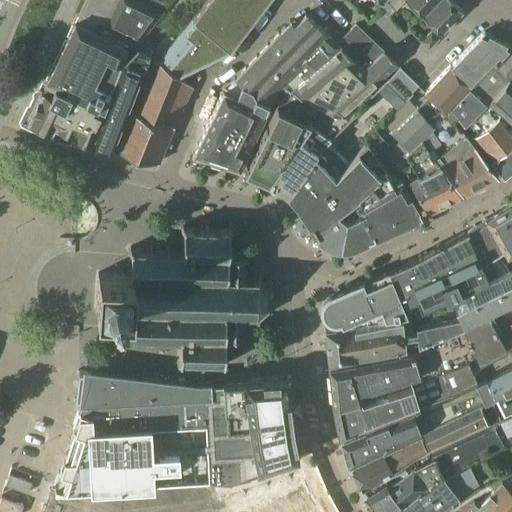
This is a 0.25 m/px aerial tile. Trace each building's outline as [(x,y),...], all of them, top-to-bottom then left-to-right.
[(89,145),(124,63),(122,62),(126,53),(130,54),(162,11),(139,0),(86,0),(75,24),(72,23),(67,34),(69,36),(68,39),(65,38),(59,49),(62,50),(60,53),(58,52),(52,63),(55,65),(53,68),(51,67),(45,78),(48,79),(46,82),(42,80),(39,87),(42,89),(23,129),(41,136),(44,130),(64,138),(70,140),(69,145),(82,148),(89,145)] [(130,111),(114,152),(159,163),(193,87),(178,75),(229,48),(268,0),(206,0),(159,61),(154,57),(133,112),(130,111)] [(383,0),(377,6),(387,15),(393,9),(385,1),(386,0),(401,0),(402,1),(402,0),(383,0)] [(401,0),(386,0),(385,1),(393,9),(394,9),(402,1),(401,0)] [(408,0),(424,15),(437,0),(408,0)] [(453,0),(437,0),(424,15),(441,31),(463,9),(453,0)] [(193,152),(192,154),(240,170),(273,100),(284,87),(291,89),(341,46),(338,43),(307,13),(290,31),(286,27),(226,90),(224,89),(202,135),(193,152)] [(341,46),(291,89),(322,105),(324,106),(384,50),(357,24),(338,43),(341,46)] [(420,41),(428,49),(439,38),(430,29),(420,41)] [(450,64),(424,91),(430,96),(446,111),(448,109),(451,106),(470,87),(473,84),(494,64),(511,44),(484,31),(451,64),(450,64)] [(501,113),(511,123),(511,79),(511,80),(511,79),(511,44),(494,64),(473,84),(490,99),(489,100),(503,112),(501,113)] [(384,50),(324,106),(340,115),(341,114),(348,120),(355,113),(349,107),(352,104),(385,75),(398,63),(385,50),(384,51),(384,50)] [(124,63),(89,145),(111,151),(147,56),(133,51),(124,63)] [(392,87),(381,98),(395,111),(405,100),(407,98),(412,93),(411,92),(418,84),(401,67),(400,66),(386,81),(392,87)] [(276,104),(245,172),(266,181),(266,182),(269,183),(289,153),(299,138),(308,122),(309,122),(323,107),(322,105),(291,89),(284,87),(279,99),(290,104),(288,109),(276,104)] [(451,106),(464,123),(472,116),(481,128),(473,135),(503,174),(511,167),(511,123),(501,113),(498,115),(470,87),(451,106)] [(420,104),(416,106),(433,124),(422,135),(461,192),(497,175),(466,133),(448,109),(446,111),(430,96),(424,100),(420,104)] [(422,135),(433,124),(416,106),(416,107),(408,99),(386,124),(392,130),(391,130),(400,140),(389,150),(388,154),(393,161),(394,162),(406,152),(422,135)] [(289,153),(269,183),(288,192),(318,150),(319,149),(318,148),(327,140),(330,137),(348,120),(341,114),(340,115),(324,106),(322,105),(323,107),(309,122),(308,122),(299,138),(289,153)] [(334,175),(301,208),(313,230),(337,211),(357,196),(357,195),(372,181),(385,168),(374,152),(379,148),(386,141),(377,132),(367,142),(347,162),(334,175)] [(461,192),(422,135),(406,152),(394,162),(405,181),(409,179),(428,209),(461,192)] [(318,150),(288,192),(301,208),(334,175),(347,162),(327,140),(318,148),(319,149),(318,150)] [(393,181),(387,171),(385,168),(372,181),(398,222),(421,212),(400,178),(399,179),(393,181)] [(393,181),(399,179),(393,168),(387,171),(393,181)] [(373,234),(398,222),(372,181),(357,195),(357,196),(361,201),(355,205),(373,234)] [(485,219),(468,229),(490,279),(511,268),(511,269),(511,203),(485,219)] [(345,217),(341,245),(346,244),(350,243),(371,235),(353,205),(346,210),(345,217)] [(341,245),(345,217),(337,211),(313,230),(323,237),(329,241),(335,244),(341,245)] [(130,251),(129,273),(97,271),(96,307),(127,309),(126,331),(122,334),(126,337),(130,333),(144,334),(144,339),(148,339),(149,334),(161,335),(161,340),(165,340),(165,335),(180,335),(179,356),(175,359),(179,364),(184,359),(200,360),(200,365),(204,365),(204,360),(222,361),(224,364),(227,361),(225,358),(226,342),(230,342),(233,338),(234,335),(241,335),(244,339),(247,336),(244,334),(245,314),(254,314),(257,318),(260,316),(258,313),(266,306),(270,308),(271,304),(268,303),(268,291),(272,290),(271,285),(266,286),(259,280),(262,276),(258,274),(256,277),(246,277),(246,258),(251,255),(248,251),(244,254),(237,254),(237,250),(234,247),(230,247),(230,232),(233,229),(230,226),(226,229),(209,229),(209,223),(204,223),(204,228),(186,228),(183,224),(180,226),(182,229),(181,250),(169,250),(169,245),(165,244),(165,250),(153,249),(153,244),(149,244),(149,249),(133,248),(130,245),(127,248),(130,251)] [(469,276),(474,286),(490,279),(468,229),(442,242),(441,241),(414,254),(414,255),(388,268),(403,304),(430,293),(435,304),(450,298),(458,294),(456,289),(460,287),(458,281),(469,276)] [(421,310),(435,304),(430,293),(403,304),(388,268),(329,293),(328,294),(326,295),(325,296),(324,297),(323,299),(322,300),(322,302),(321,304),(321,306),(321,308),(322,310),(323,312),(324,314),(325,315),(326,316),(329,318),(330,319),(332,326),(325,327),(325,328),(410,312),(421,310)] [(511,269),(511,268),(490,279),(474,286),(469,276),(458,281),(460,287),(456,289),(458,294),(450,298),(435,304),(421,310),(410,312),(412,333),(417,333),(416,327),(460,317),(464,326),(487,314),(506,305),(511,316),(511,269)] [(417,337),(417,333),(412,333),(410,312),(325,328),(328,362),(404,348),(404,339),(417,337)] [(419,351),(329,368),(340,437),(430,402),(449,394),(485,378),(488,376),(487,374),(475,379),(471,370),(506,351),(492,323),(487,314),(464,326),(460,317),(416,327),(417,333),(417,337),(418,346),(419,349),(419,351)] [(488,376),(485,378),(494,397),(494,398),(502,414),(511,408),(511,364),(496,373),(488,376)] [(54,487),(52,488),(213,478),(219,478),(229,479),(231,479),(298,457),(297,455),(292,425),(286,376),(222,380),(222,381),(222,382),(210,383),(210,381),(198,382),(90,369),(88,372),(86,372),(87,370),(77,369),(77,372),(78,372),(74,399),(73,399),(78,400),(78,399),(80,399),(77,409),(79,410),(74,426),(72,426),(73,427),(64,455),(63,455),(59,469),(54,484),(54,487)] [(430,402),(340,437),(340,438),(349,464),(380,448),(381,450),(457,414),(468,409),(479,404),(494,397),(485,378),(449,394),(430,402)] [(380,448),(349,464),(361,490),(394,471),(428,451),(427,450),(477,429),(488,424),(479,404),(468,409),(457,414),(381,450),(380,448)] [(504,445),(511,441),(511,408),(502,414),(491,420),(492,422),(494,421),(494,422),(505,417),(508,424),(497,429),(504,445)] [(497,429),(496,426),(433,454),(432,454),(434,458),(416,466),(387,487),(385,484),(365,497),(375,511),(392,511),(430,484),(443,478),(442,476),(468,463),(469,464),(504,445),(497,429)] [(52,488),(45,511),(317,511),(321,510),(313,495),(312,491),(304,471),(298,456),(298,457),(231,479),(229,479),(219,478),(213,478),(171,481),(52,488)] [(430,484),(392,511),(440,511),(459,497),(460,498),(479,484),(469,464),(468,463),(442,476),(443,478),(430,484)] [(511,511),(511,476),(503,480),(501,479),(476,503),(473,500),(456,511),(511,511)]
